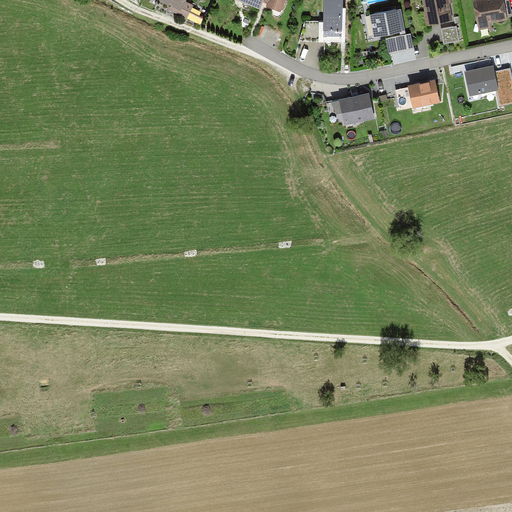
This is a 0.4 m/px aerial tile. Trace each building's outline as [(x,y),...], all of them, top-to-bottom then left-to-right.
[(188,20),(195,6),(186,1),(186,0),(159,0),(172,6),(169,10),(188,20)] [(234,0),(234,1),(261,12),(264,4),(266,5),(265,8),(282,14),(287,0),(234,0)] [(325,0),(325,22),(304,22),(299,41),(320,41),(320,44),(346,44),(346,9),(343,9),(343,0),(325,0)] [(447,0),(422,0),(427,26),(452,21),(449,8),(447,0)] [(472,0),(478,31),(492,29),(491,24),(508,20),(507,17),(504,0),(503,0),(472,0)] [(397,9),(369,15),(373,37),(402,31),(400,20),(397,9)] [(458,27),(442,30),(444,44),(460,42),(458,27)] [(401,37),(387,40),(389,52),(404,49),(401,37)] [(499,91),(494,66),(485,68),(464,73),(470,98),(499,91)] [(511,87),(511,78),(500,79),(501,88),(511,87)] [(440,103),(435,81),(412,86),(409,87),(409,88),(396,91),(401,110),(412,107),(413,109),(440,103)] [(375,119),(369,94),(356,98),(327,104),(332,124),(344,121),(345,126),(375,119)]
